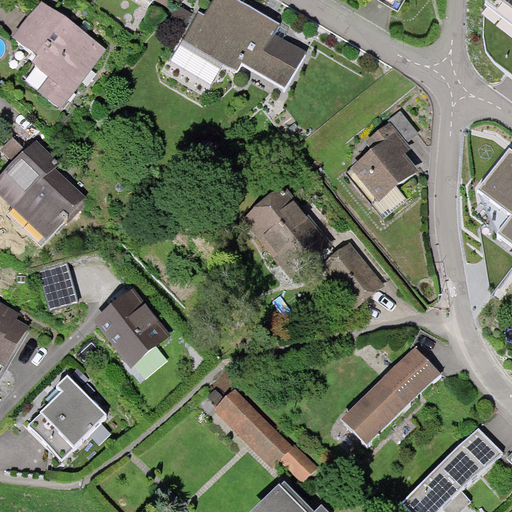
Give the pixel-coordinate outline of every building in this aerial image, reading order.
[(41,85),(63,102),(107,47),(46,0),(42,0),(31,15),(11,0),(0,14),(0,26),(39,57),(35,61),(51,73),(41,85)] [(285,89),(307,51),(276,33),(281,24),(237,0),(214,0),(206,15),(201,12),(183,42),(238,74),(243,65),(285,89)] [(511,0),(491,0),(486,8),(511,27),(511,0)] [(353,169),(378,201),(418,171),(405,154),(411,149),(407,144),(420,135),(402,111),(389,121),(392,124),(372,139),(380,149),(353,169)] [(0,191),(48,236),(86,195),(57,168),(64,162),(38,138),(28,148),(15,136),(2,149),(15,161),(0,177),(0,191)] [(511,157),(510,157),(482,196),(501,209),(484,233),(511,252),(511,157)] [(279,263),(319,233),(286,189),(246,219),(279,263)] [(353,306),(383,284),(355,245),(325,267),(353,306)] [(74,267),(44,271),(51,314),(80,310),(74,267)] [(138,293),(97,324),(132,368),(172,337),(138,293)] [(0,371),(1,372),(28,329),(0,311),(0,371)] [(363,450),(438,378),(414,353),(339,425),(363,450)] [(28,421),(63,462),(111,421),(71,374),(54,388),(59,394),(28,421)] [(300,485),(314,470),(234,392),(212,414),(270,470),(277,463),(300,485)] [(399,510),(401,511),(440,511),(443,508),(498,457),(475,433),(399,510)] [(303,511),(281,490),(258,511),(316,511),(317,511),(316,511),(303,511)]
